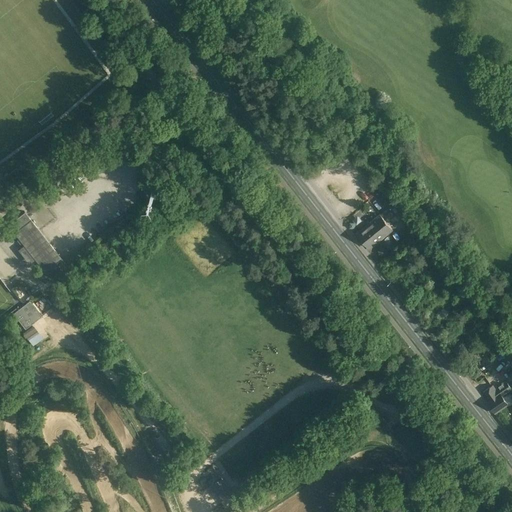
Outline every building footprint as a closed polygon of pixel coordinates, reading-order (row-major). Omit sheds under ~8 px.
[(180,156),(187,166),(193,162),(185,152),(180,156)] [(159,183),(154,186),(160,194),(164,191),(159,183)] [(387,194),(379,200),(386,209),(395,203),(387,194)] [(24,211),(7,224),(44,271),(39,276),(44,282),(56,272),(66,265),(24,211)] [(379,214),(357,233),(369,248),(392,229),(379,214)] [(376,247),(385,255),(393,245),(384,238),(376,247)] [(12,313),(25,328),(41,316),(29,301),(12,313)] [(488,402),(495,413),(508,403),(502,396),(510,390),(505,383),(496,389),(493,385),(482,393),(488,402)] [(221,478),(214,483),(222,495),(227,492),(230,490),(221,478)]
